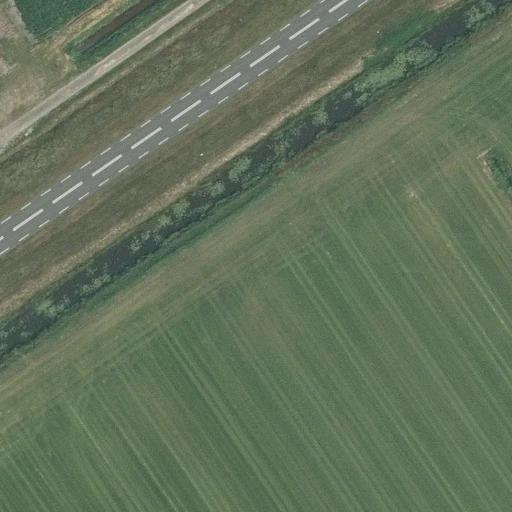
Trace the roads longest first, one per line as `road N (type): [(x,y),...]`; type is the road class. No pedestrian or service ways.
road 1 (primary): [(0,240),(348,0)]
road 2 (unclassified): [(0,139),(200,0)]
